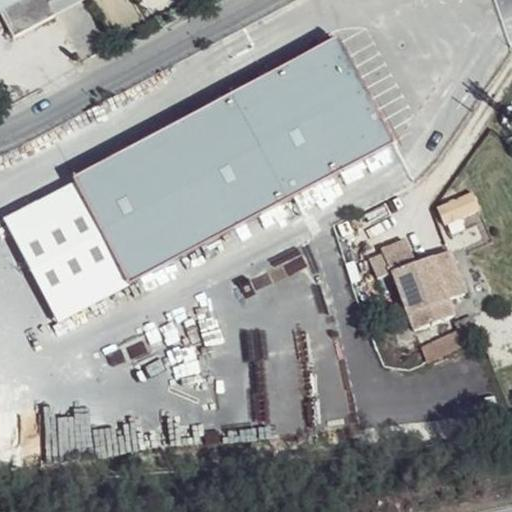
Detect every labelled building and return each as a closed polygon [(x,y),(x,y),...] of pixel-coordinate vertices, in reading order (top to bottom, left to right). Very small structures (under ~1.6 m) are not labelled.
[(0,0),(0,13),(10,32),(71,0),(0,0)] [(336,44),(74,184),(130,288),(392,148),(336,44)] [(437,203),(446,237),(481,228),(473,194),(437,203)] [(402,244),(379,253),(382,258),(390,279),(412,268),(402,244)] [(411,269),(390,279),(406,318),(442,305),(462,296),(446,254),(411,269)] [(382,258),(367,265),(375,285),(390,279),(382,258)] [(442,305),(406,318),(412,332),(446,318),(442,305)] [(454,335),(419,352),(425,364),(478,339),(470,320),(451,328),(454,335)]
